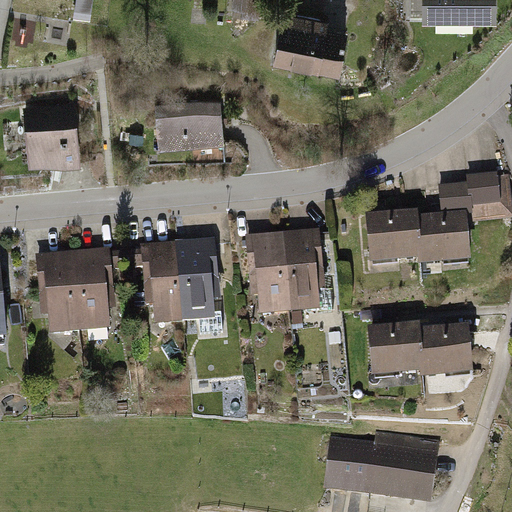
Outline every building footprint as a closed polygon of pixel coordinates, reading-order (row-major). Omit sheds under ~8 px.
[(260,0),(234,0),(233,18),(259,20),(260,0)] [(502,20),(501,0),(408,0),(409,21),(502,20)] [(286,15),(277,67),(345,80),(353,35),(333,31),(334,24),(286,15)] [(79,102),(26,107),(32,172),(85,166),(79,102)] [(222,102),(157,107),(162,157),(226,151),(222,102)] [(444,196),(446,225),(473,223),(472,216),(502,213),(500,183),(471,186),(471,194),(444,196)] [(422,222),(370,226),(374,275),(425,271),(422,227),(422,222)] [(446,225),(422,227),(425,271),(426,276),(477,272),(473,223),(446,225)] [(321,238),(284,241),(291,324),(292,335),(305,334),(303,322),(321,321),(319,302),(326,301),(321,238)] [(264,326),(291,324),(284,241),(248,244),(254,308),(262,307),(264,326)] [(216,247),(179,250),(187,333),(217,330),(215,311),(222,310),(216,247)] [(160,335),(187,333),(179,250),(144,253),(149,317),(158,316),(160,335)] [(111,256),(74,259),(81,342),(111,339),(110,320),(117,319),(111,256)] [(54,344),(81,342),(74,259),(39,262),(44,326),(53,325),(54,344)] [(424,334),(373,338),(377,388),(428,384),(425,340),(424,334)] [(476,336),(425,340),(428,384),(429,389),(480,385),(476,336)] [(342,337),(331,338),(332,349),(343,348),(342,337)] [(378,448),(332,443),(326,498),(435,509),(441,454),(424,453),(425,445),(379,440),(378,448)]
